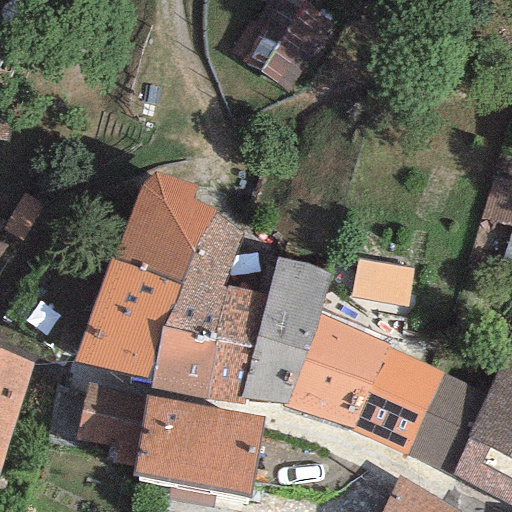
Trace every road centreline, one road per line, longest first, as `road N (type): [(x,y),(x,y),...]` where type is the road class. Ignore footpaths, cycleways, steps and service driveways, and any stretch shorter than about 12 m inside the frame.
road 1 (residential): [(455,511),(389,472),(255,428),(63,385),(0,350)]
road 2 (track): [(169,0),(220,133)]
